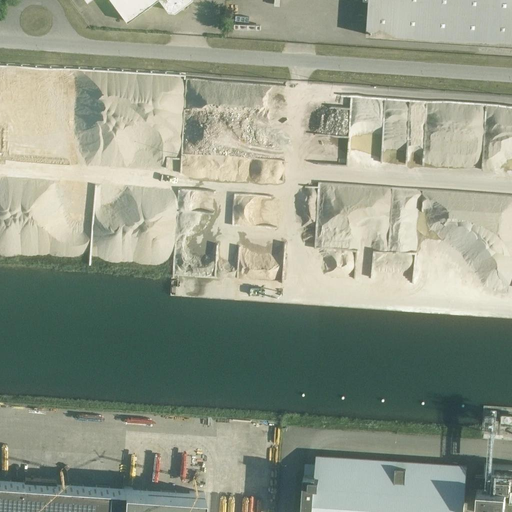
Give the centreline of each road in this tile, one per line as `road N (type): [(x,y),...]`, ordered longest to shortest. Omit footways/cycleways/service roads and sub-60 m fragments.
road 1 (unclassified): [(511,75),(73,46)]
road 2 (unknown): [(511,181),(312,178),(295,170),(294,104)]
road 3 (unknown): [(209,511),(211,476),(192,442),(26,421)]
road 4 (unknown): [(511,117),(294,104)]
